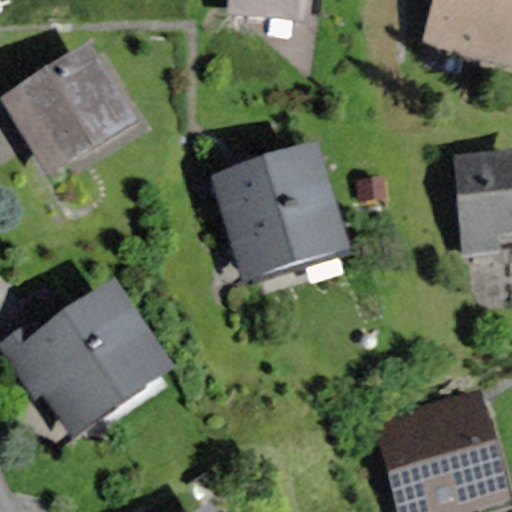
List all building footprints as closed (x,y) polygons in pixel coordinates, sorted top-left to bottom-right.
[(320,0),(236,0),(234,30),(317,38),(320,0)] [(511,0),(441,0),(428,57),(511,75),(511,0)] [(91,57),(0,111),(48,192),(139,138),(91,57)] [(322,158),(215,188),(248,302),(354,272),(322,158)] [(511,165),(459,169),(465,268),(504,266),(503,248),(511,247),(511,165)] [(32,329),(0,351),(0,358),(71,459),(181,381),(117,291),(43,344),(32,329)] [(511,511),(511,499),(485,404),(372,437),(393,511),(511,511)]
